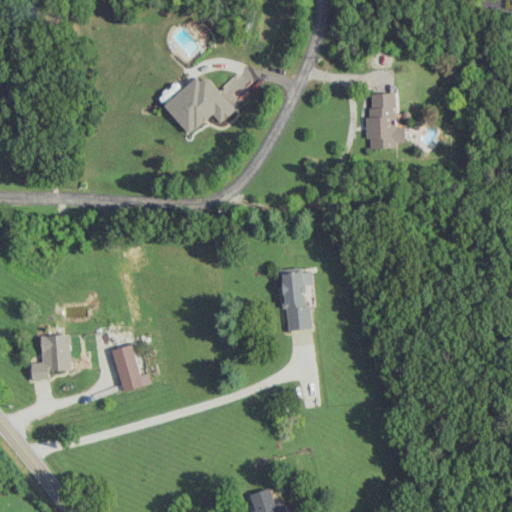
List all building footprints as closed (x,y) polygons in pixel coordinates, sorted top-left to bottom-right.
[(189,134),(212,114),(220,122),(235,109),(203,72),(165,106),(189,134)] [(370,93),(371,116),(367,116),(368,149),(397,148),(397,142),(405,142),(405,128),(396,128),(396,92),(370,93)] [(287,330),(311,328),(307,285),(314,284),(313,271),(303,272),(302,268),(282,269),(287,330)] [(41,335),(42,362),(32,362),(32,380),(50,379),(50,370),(71,369),(70,334),(41,335)] [(124,390),(144,384),(132,344),(112,350),(124,390)] [(287,511),(284,500),(275,503),(270,488),(250,494),(254,511),(287,511)]
